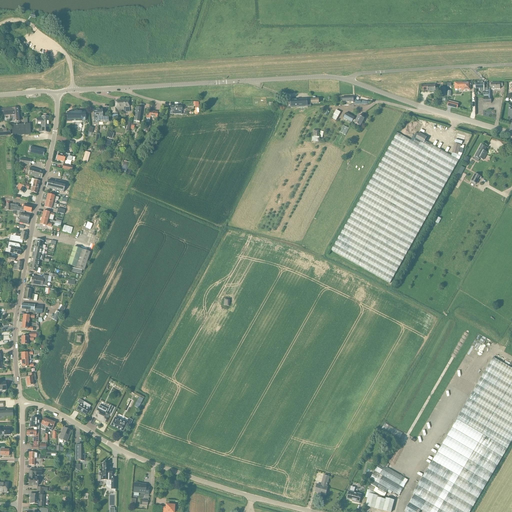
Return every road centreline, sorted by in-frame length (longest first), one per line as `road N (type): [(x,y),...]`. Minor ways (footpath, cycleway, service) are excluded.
road 1 (unclassified): [(315,511),(148,462),(57,412),(21,403)]
road 2 (unclassified): [(21,403),(17,302),(57,94)]
road 3 (unclassified): [(511,133),(350,81)]
road 4 (unclassified): [(218,83),(57,94)]
road 5 (residential): [(379,72),(511,65)]
road 6 (unclassified): [(218,83),(350,81)]
